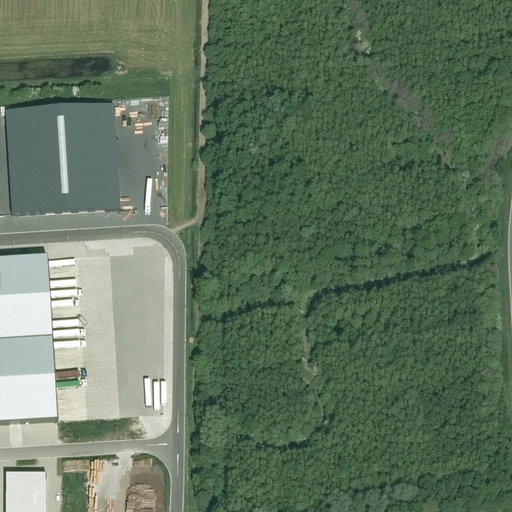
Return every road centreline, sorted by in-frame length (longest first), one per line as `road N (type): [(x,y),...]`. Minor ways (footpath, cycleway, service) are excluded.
road 1 (track): [(194,429),(280,451),(320,436),(323,405),(307,361),(308,297),(476,258),(474,219),(455,175),(375,74),(342,0)]
road 2 (track): [(206,0),(197,511)]
road 3 (unclassified): [(0,241),(154,231),(174,242),(176,444)]
road 4 (unclassified): [(0,455),(176,444)]
